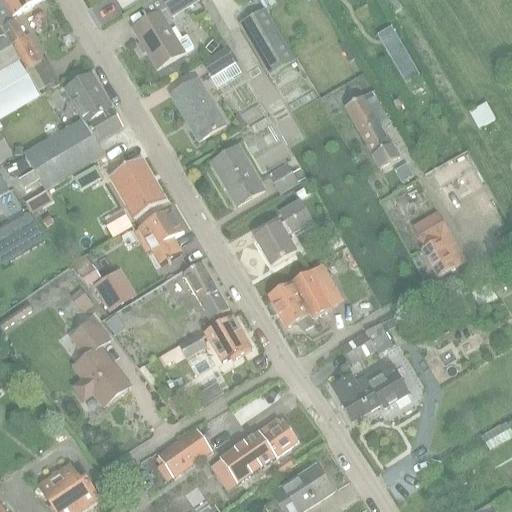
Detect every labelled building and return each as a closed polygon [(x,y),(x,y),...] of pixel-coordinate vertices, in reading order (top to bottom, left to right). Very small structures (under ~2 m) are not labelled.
[(0,0),(0,28),(20,62),(25,71),(44,61),(29,36),(26,38),(14,18),(46,0),(0,0)] [(160,0),(172,18),(199,2),(198,0),(160,0)] [(237,26),(269,77),(294,63),(262,11),(237,26)] [(159,14),(131,31),(156,72),(184,55),(183,55),(193,49),(186,37),(176,43),(159,14)] [(0,130),(1,130),(0,128),(0,120),(4,119),(0,113),(0,73),(20,62),(0,28),(0,130)] [(391,29),(377,37),(406,85),(419,77),(391,29)] [(213,41),(206,49),(212,54),(219,46),(213,41)] [(202,66),(207,73),(211,80),(235,65),(230,58),(226,51),(202,66)] [(41,97),(25,71),(20,62),(0,73),(0,113),(4,119),(41,97)] [(67,94),(83,122),(86,121),(99,144),(123,130),(93,78),(67,94)] [(171,98),(198,144),(226,128),(198,81),(171,98)] [(345,109),(365,144),(378,136),(374,129),(380,126),(381,128),(382,128),(390,124),(373,93),(345,109)] [(485,105),(469,114),(478,130),(494,121),(485,105)] [(86,121),(83,122),(25,156),(33,171),(38,180),(46,193),(105,158),(97,145),(99,144),(86,121)] [(378,136),(365,144),(379,170),(399,159),(381,128),(380,126),(374,129),(378,136)] [(0,136),(0,199),(9,194),(0,178),(0,163),(12,156),(0,136)] [(15,148),(14,156),(22,156),(23,148),(15,148)] [(210,166),(237,210),(263,193),(237,149),(210,166)] [(467,161),(433,181),(450,209),(469,198),(479,215),(493,207),(467,161)] [(111,179),(110,179),(134,221),(141,217),(165,204),(148,174),(141,162),(122,173),(111,179)] [(269,177),(280,197),(299,186),(297,184),(305,180),(299,171),(291,175),(286,167),(269,177)] [(405,167),(394,174),(401,185),(412,178),(405,167)] [(95,169),(74,181),(80,192),(101,180),(95,169)] [(33,171),(19,179),(24,189),(38,180),(33,171)] [(308,187),(295,195),(300,203),(313,195),(308,187)] [(280,214),(286,225),(257,242),(272,267),(295,254),(286,239),(311,224),(299,203),(280,214)] [(170,214),(143,230),(155,250),(151,253),(160,268),(167,264),(168,266),(170,265),(169,263),(181,256),(172,241),(183,235),(170,214)] [(29,215),(0,232),(0,249),(9,265),(46,243),(29,215)] [(425,251),(422,253),(438,280),(465,263),(451,240),(442,224),(417,238),(425,251)] [(184,276),(210,321),(228,311),(202,265),(184,276)] [(90,269),(77,279),(85,289),(98,279),(90,269)] [(92,289),(108,316),(134,300),(118,274),(92,289)] [(312,321),(331,311),(322,295),(330,290),(324,280),(316,284),(311,274),(269,298),(286,330),(297,324),(301,331),(305,332),(312,327),(313,323),(312,321)] [(461,301),(468,315),(496,300),(488,286),(461,301)] [(70,299),(83,314),(93,306),(80,291),(70,299)] [(0,324),(0,327),(4,333),(32,313),(27,306),(0,324)] [(389,320),(379,325),(384,334),(392,329),(402,323),(397,315),(389,320)] [(115,317),(105,324),(113,336),(123,329),(115,317)] [(205,333),(221,363),(230,357),(233,362),(251,352),(233,318),(213,328),(214,328),(205,333)] [(93,396),(104,409),(129,389),(99,351),(109,343),(93,323),(71,340),(86,360),(73,370),(83,382),(73,390),(83,403),(93,396)] [(367,335),(342,349),(353,366),(376,353),(378,357),(393,349),(389,343),(384,334),(379,325),(366,333),(367,335)] [(185,358),(187,360),(207,349),(199,336),(179,347),(180,349),(185,358)] [(180,349),(161,359),(166,368),(185,358),(180,349)] [(340,405),(352,424),(381,407),(385,412),(410,397),(389,363),(365,378),(356,383),(352,376),(332,388),(341,404),(340,405)] [(0,375),(0,392),(8,386),(0,375)] [(216,384),(196,397),(203,408),(223,395),(216,384)] [(277,422),(219,462),(237,488),(298,445),(284,424),(281,426),(277,422)] [(481,437),(490,452),(511,439),(511,435),(505,424),(481,437)] [(197,432),(159,458),(174,480),(213,454),(197,432)] [(304,511),(333,494),(315,467),(282,489),(272,496),(282,511),(304,511)] [(38,489),(53,511),(82,511),(98,502),(85,482),(81,486),(69,468),(38,489)] [(461,477),(450,483),(455,491),(466,485),(461,477)]
